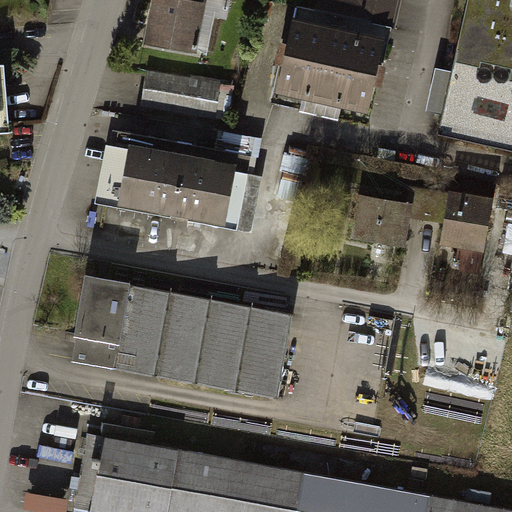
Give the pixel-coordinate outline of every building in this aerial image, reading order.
[(149,0),(142,42),(194,52),(194,51),(203,2),(201,2),(201,0),(149,0)] [(201,0),(201,2),(203,2),(194,51),(208,53),(215,17),(226,20),(230,0),(201,0)] [(401,0),(314,0),(313,8),(294,4),(272,101),(366,123),(375,85),(379,86),(392,28),(395,29),(401,0)] [(511,0),(466,0),(452,71),(434,67),(425,112),(440,115),(436,134),(511,150),(511,0)] [(0,130),(14,130),(13,117),(10,118),(5,61),(0,61),(0,130)] [(190,77),(146,70),(140,106),(214,118),(221,80),(191,75),(190,77)] [(109,145),(104,144),(93,203),(251,233),(262,176),(254,175),(261,138),(217,130),(214,148),(112,129),(109,145)] [(443,223),(449,192),(407,185),(405,201),(412,202),(410,217),(443,223)] [(493,198),(449,190),(449,192),(443,223),(440,243),(459,247),(457,260),(462,261),(460,270),(479,273),(493,198)] [(405,201),(357,193),(350,237),(404,247),(410,217),(412,202),(405,201)] [(74,334),(77,334),(72,361),(279,398),(294,312),(131,283),(132,280),(85,271),(74,334)] [(511,511),(511,508),(89,432),(75,507),(104,511),(511,511)] [(67,511),(69,498),(27,491),(24,509),(48,511),(67,511)]
